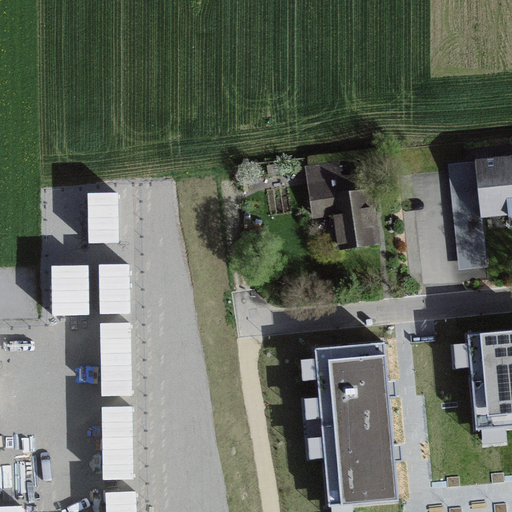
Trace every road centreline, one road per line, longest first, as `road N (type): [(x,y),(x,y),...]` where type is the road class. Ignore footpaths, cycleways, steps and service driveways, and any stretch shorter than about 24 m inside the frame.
road 1 (unclassified): [(511,302),(245,325)]
road 2 (track): [(273,511),(245,325)]
